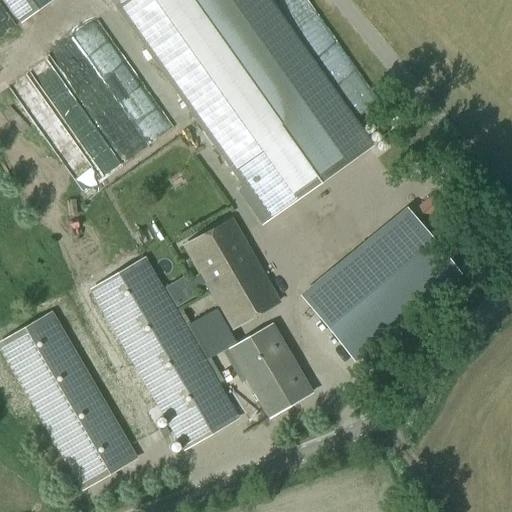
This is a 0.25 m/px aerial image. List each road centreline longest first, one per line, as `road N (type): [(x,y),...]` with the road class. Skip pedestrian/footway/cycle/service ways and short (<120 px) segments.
road 1 (unclassified): [(154,511),(333,444),(384,408),(511,281)]
road 2 (unclassified): [(511,201),(343,0)]
